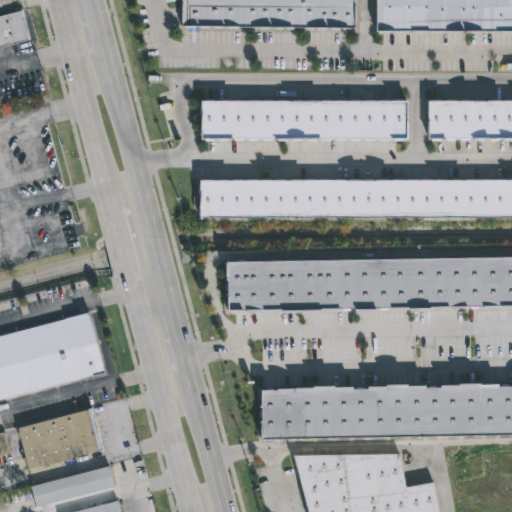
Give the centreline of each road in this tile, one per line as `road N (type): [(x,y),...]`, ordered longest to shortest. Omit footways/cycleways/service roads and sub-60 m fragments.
road 1 (primary): [(165,283),(106,53)]
road 2 (primary): [(131,292),(189,511)]
road 3 (primary): [(59,0),(111,211)]
road 4 (primary): [(226,511),(189,368)]
